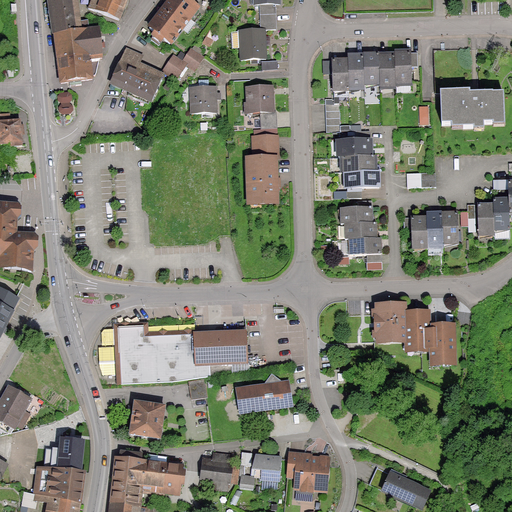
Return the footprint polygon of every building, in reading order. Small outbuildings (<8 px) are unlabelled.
[(73,0),(48,0),(53,33),(87,29),(85,20),(77,21),(73,0)] [(91,0),(88,10),(119,22),(127,0),(91,0)] [(186,0),(166,0),(164,4),(187,22),(197,8),(186,0)] [(168,47),(187,22),(164,4),(145,27),(152,32),(148,37),(159,45),(161,42),(168,47)] [(258,6),(258,18),(274,17),(274,6),(258,6)] [(274,17),(258,18),(258,30),(264,30),(274,30),(274,17)] [(101,59),(98,28),(87,29),(53,33),(59,84),(92,80),(90,61),(101,59)] [(265,61),(264,30),(258,30),(238,30),(239,62),(265,61)] [(181,61),(195,72),(204,60),(190,50),(181,61)] [(126,51),(109,86),(147,104),(164,70),(126,51)] [(391,56),(392,88),(408,87),(407,53),(391,54),(391,56)] [(361,58),(362,90),(376,89),(375,56),(375,54),(361,55),(361,58)] [(391,56),(375,56),(376,89),(376,91),(392,91),(392,88),(391,56)] [(162,67),(174,78),(182,69),(171,58),(162,67)] [(345,61),(347,92),(362,92),(362,90),(361,58),(345,58),(345,61)] [(331,76),(332,94),(346,94),(347,92),(345,61),(331,61),(331,76)] [(275,62),(260,62),(260,71),(275,71),(275,62)] [(272,86),(244,87),(245,116),(253,116),(254,131),(274,130),(273,114),(272,86)] [(216,114),(216,88),(185,88),(185,115),(216,114)] [(436,94),(437,131),(501,130),(500,92),(436,94)] [(59,95),(60,116),(74,115),(73,94),(59,95)] [(327,106),(329,133),(342,133),(341,105),(327,106)] [(23,124),(0,124),(0,150),(24,149),(23,124)] [(250,158),(245,158),(245,205),(277,205),(277,137),(265,136),(250,136),(250,158)] [(340,159),(372,158),(372,141),(335,142),(335,160),(340,159)] [(345,174),(375,173),(375,158),(372,158),(340,159),(341,174),(345,174)] [(375,173),(345,174),(345,191),(380,190),(380,173),(375,173)] [(407,175),(408,190),(423,190),(422,174),(407,175)] [(422,174),(423,190),(437,189),(437,174),(422,174)] [(510,215),(510,191),(494,192),(494,206),(495,231),(511,231),(510,215)] [(0,203),(0,233),(15,234),(16,203),(0,203)] [(477,219),(476,206),(468,206),(468,214),(468,219),(477,219)] [(494,206),(476,206),(477,219),(477,234),(477,240),(495,240),(495,231),(494,206)] [(344,226),(372,226),(371,209),(340,210),(341,227),(344,226)] [(443,217),(444,247),(460,246),(460,229),(459,214),(443,214),(443,217)] [(468,219),(468,214),(459,214),(460,229),(468,228),(468,219)] [(443,217),(427,217),(427,219),(428,249),(444,249),(444,247),(443,217)] [(428,249),(427,219),(412,219),(412,234),(412,251),(428,251),(428,249)] [(468,228),(468,235),(477,234),(477,219),(468,219),(468,228)] [(347,242),(376,242),(376,226),(372,226),(344,226),(344,242),(347,242)] [(0,233),(0,258),(1,258),(1,271),(33,271),(34,234),(15,234),(0,233)] [(347,242),(347,258),(367,257),(381,257),(381,242),(376,242),(347,242)] [(381,257),(367,257),(367,273),(382,272),(381,257)] [(0,286),(0,321),(5,324),(20,297),(0,286)] [(403,305),(376,306),(377,346),(404,346),(404,313),(403,305)] [(431,328),(431,312),(404,313),(404,346),(404,354),(431,354),(431,328)] [(431,368),(458,368),(457,327),(431,328),(431,354),(431,368)] [(293,410),(288,383),(234,393),(239,419),(293,410)] [(10,385),(0,401),(0,434),(1,433),(6,436),(9,431),(11,432),(14,428),(19,430),(37,401),(10,385)] [(127,437),(159,442),(164,408),(132,403),(127,437)] [(84,440),(58,437),(57,447),(40,446),(38,465),(81,469),(84,440)] [(214,459),(203,458),(202,488),(233,489),(234,454),(215,454),(214,459)] [(277,484),(280,457),(240,454),(239,467),(250,468),(249,481),(277,484)] [(328,496),(330,457),(286,455),(285,481),(292,482),(292,494),(328,496)] [(0,458),(0,478),(2,480),(11,464),(0,458)] [(115,458),(110,505),(141,509),(143,493),(182,497),(186,466),(115,458)] [(38,465),(35,498),(48,500),(77,503),(81,469),(38,465)] [(389,476),(375,470),(368,487),(382,493),(389,476)] [(382,493),(379,497),(413,511),(421,511),(430,494),(389,476),(382,493)] [(46,511),(76,511),(77,503),(48,500),(46,511)]
